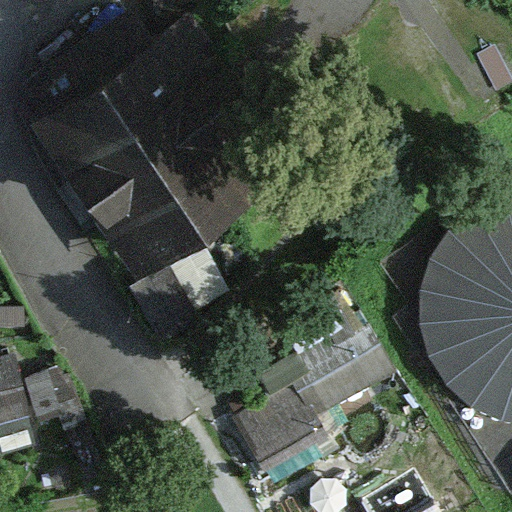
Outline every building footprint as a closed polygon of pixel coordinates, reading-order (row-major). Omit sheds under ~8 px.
[(237,59),(220,70),(185,16),(158,34),(137,2),(28,72),(49,104),(36,112),(141,273),(290,177),(252,119),(269,107),(237,59)] [(511,195),(478,209),(448,233),(429,265),(420,302),(424,340),(440,374),(467,402),(501,420),(511,421),(511,195)] [(313,407),(396,378),(378,328),(267,367),(276,392),(237,406),(261,474),(329,451),(313,407)] [(15,346),(0,350),(0,415),(32,406),(15,346)] [(417,464),(356,501),(363,511),(431,511),(443,505),(417,464)]
